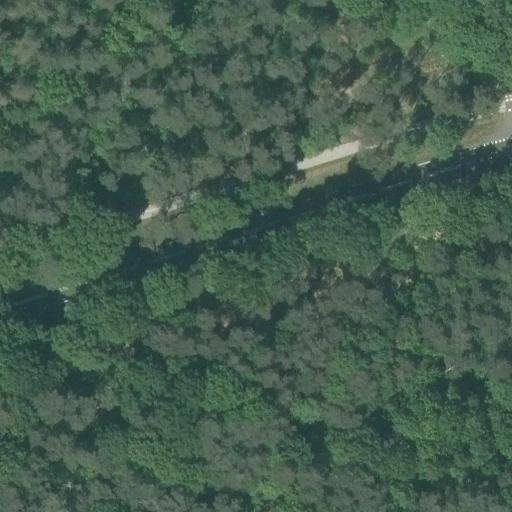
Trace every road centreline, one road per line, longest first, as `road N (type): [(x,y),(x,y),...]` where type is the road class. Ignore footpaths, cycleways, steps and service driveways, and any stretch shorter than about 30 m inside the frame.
road 1 (primary): [(0,309),(511,151)]
road 2 (unclassified): [(511,90),(399,0)]
